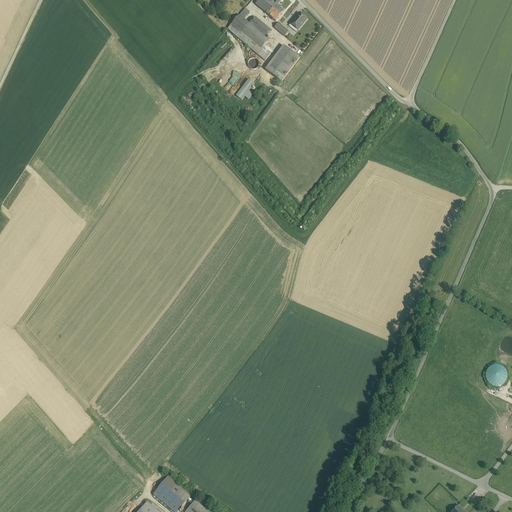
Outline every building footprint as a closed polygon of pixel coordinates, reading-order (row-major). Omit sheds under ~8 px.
[(274,3),(270,0),(259,0),(256,5),(268,15),(276,4),(274,3)] [(277,5),(276,4),(268,15),(276,21),(284,11),(277,5)] [(245,9),(240,15),(244,19),(250,13),(245,9)] [(299,14),(296,17),(296,18),(295,19),(291,24),(298,30),(307,20),(299,14)] [(249,24),(244,19),(240,15),(228,29),(265,61),(273,52),(265,45),(269,41),(266,38),(249,24)] [(272,32),(255,17),(249,24),(266,38),(272,32)] [(288,32),(278,23),(274,28),(285,37),(288,32)] [(284,46),(265,70),(281,82),(300,58),(284,46)] [(226,56),(230,60),(235,55),(232,52),(226,56)] [(259,66),(259,64),(259,62),(257,60),(256,59),(253,59),(251,59),(249,60),(248,62),(248,64),(248,67),(250,68),(251,70),(254,70),(256,70),(258,68),(259,66)] [(250,92),(255,84),(249,79),(237,97),(243,101),(245,97),(249,100),(253,94),(250,92)] [(507,380),(507,376),(506,372),(504,368),(500,366),(496,365),(492,366),(488,368),(486,372),(485,376),(486,380),(489,384),(492,386),(496,387),(501,386),(504,384),(507,380)] [(192,496),(169,476),(159,487),(183,507),(192,496)] [(178,511),(183,507),(159,487),(153,495),(173,511),(178,511)] [(209,511),(196,500),(186,511),(209,511)] [(157,511),(147,503),(141,510),(143,511),(157,511)]
